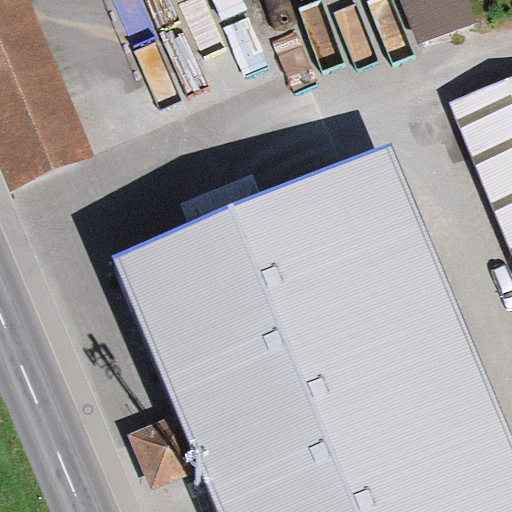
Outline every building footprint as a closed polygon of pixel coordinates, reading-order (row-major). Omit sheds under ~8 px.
[(102,177),(37,0),(35,0),(0,12),(0,172),(13,209),(102,177)] [(235,0),(157,0),(168,31),(238,5),(235,0)] [(402,0),(420,50),(483,29),(473,0),(402,0)] [(511,208),(511,96),(473,113),(511,208)] [(511,511),(511,482),(382,170),(136,272),(235,511),(511,511)]
